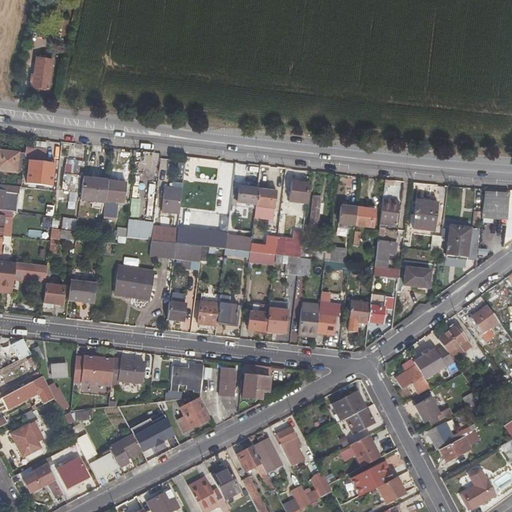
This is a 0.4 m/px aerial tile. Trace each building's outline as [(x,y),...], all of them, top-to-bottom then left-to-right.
[(33,74),(36,75),(35,87),(49,88),(53,59),(36,57),(33,74)] [(0,171),(17,174),(17,172),(22,172),(24,154),(0,150),(0,171)] [(40,165),(29,164),(26,184),(51,187),(53,173),(44,172),(39,171),(40,165)] [(74,166),(65,165),(62,191),(77,192),(79,177),(72,176),(74,166)] [(234,171),(233,183),(241,184),(242,172),(234,171)] [(82,178),(79,201),(104,204),(107,181),(82,178)] [(123,205),(126,184),(107,181),(104,204),(103,210),(116,212),(117,208),(115,208),(116,204),(123,205)] [(162,212),(179,214),(182,190),(182,184),(172,182),(171,189),(165,188),(164,192),(163,192),(162,198),(163,198),(162,212)] [(302,184),(297,183),(291,183),(289,203),(306,204),(308,184),(302,184)] [(21,188),(16,187),(14,197),(32,199),(33,189),(21,188)] [(257,190),(238,188),(237,204),(255,206),(257,190)] [(276,192),(257,190),(255,206),(255,208),(254,219),(273,221),(276,192)] [(506,220),(509,194),(483,193),(480,219),(506,220)] [(312,197),(310,224),(318,225),(319,215),(322,215),(323,205),(320,205),(321,198),(312,197)] [(382,201),(378,236),(384,237),(385,226),(395,227),(398,203),(382,201)] [(437,204),(415,201),(411,229),(434,232),(437,204)] [(356,208),(340,207),(338,224),(354,226),(356,208)] [(356,208),(354,226),(373,229),(375,211),(356,208)] [(480,212),(471,211),(469,226),(478,227),(480,212)] [(218,214),(216,225),(226,226),(227,216),(218,214)] [(153,223),(128,220),(126,238),(150,241),(152,228),(152,227),(153,223)] [(449,227),(446,256),(476,260),(479,230),(449,227)] [(150,241),(175,244),(177,231),(152,228),(150,241)] [(336,235),(346,236),(346,229),(337,228),(336,235)] [(55,239),(75,241),(76,233),(51,230),(50,242),(48,254),(56,255),(57,245),(54,244),(55,239)] [(275,256),(277,239),(266,238),(265,248),(261,247),(261,246),(251,245),(250,253),(260,254),(262,254),(275,256)] [(250,253),(251,245),(245,244),(245,240),(236,239),(235,243),(226,242),(225,250),(239,252),(250,253)] [(283,257),(285,240),(277,239),(275,256),(283,257)] [(315,252),(315,242),(302,240),(300,259),(311,260),(324,261),(324,253),(315,252)] [(41,241),(39,266),(47,267),(48,254),(50,242),(41,241)] [(396,256),(397,244),(377,242),(374,267),(387,269),(388,255),(396,256)] [(174,260),(175,246),(151,243),(150,258),(174,260)] [(200,260),(207,260),(208,248),(201,247),(200,260)] [(330,262),(345,264),(347,250),(331,248),(330,262)] [(23,252),(6,250),(4,262),(15,263),(21,264),(23,252)] [(260,254),(250,253),(249,259),(249,263),(259,264),(260,254)] [(274,263),(274,261),(275,256),(262,254),(260,254),(259,264),(274,266),(274,263)] [(285,264),(284,275),(297,276),(300,259),(283,257),(275,256),(274,261),(274,263),(285,264)] [(300,259),(297,276),(309,278),(311,260),(300,259)] [(4,262),(0,261),(0,286),(13,288),(15,263),(4,262)] [(414,263),(413,269),(405,268),(403,286),(428,289),(430,271),(424,270),(424,264),(414,263)] [(117,277),(115,286),(123,287),(121,295),(148,300),(151,283),(117,277)] [(70,281),(68,302),(92,304),(95,284),(70,281)] [(62,306),(64,287),(45,284),(44,292),(42,304),(62,306)] [(0,293),(12,295),(13,288),(0,286),(0,293)] [(121,295),(123,287),(115,286),(114,294),(121,295)] [(170,300),(183,301),(184,293),(170,293),(170,300)] [(229,306),(230,298),(220,297),(219,304),(216,325),(235,327),(238,307),(229,306)] [(369,306),(368,323),(382,325),(383,317),(388,317),(388,311),(391,311),(392,299),(384,298),(383,308),(369,306)] [(269,307),(268,314),(266,333),(284,335),(288,303),(270,301),(269,307)] [(197,326),(208,327),(216,328),(216,325),(219,304),(200,302),(197,326)] [(349,323),(358,324),(367,325),(368,323),(369,306),(370,304),(351,302),(349,323)] [(183,323),(185,305),(169,303),(167,321),(183,323)] [(255,332),(266,333),(268,314),(269,307),(252,304),(252,312),(251,312),(250,312),(248,326),(248,331),(255,332)] [(470,318),(482,335),(499,323),(487,306),(470,318)] [(318,313),(319,310),(301,308),(298,336),(316,339),(316,334),(318,313)] [(318,313),(316,334),(334,336),(336,315),(318,313)] [(23,338),(10,344),(17,360),(30,354),(23,338)] [(44,359),(38,347),(32,350),(38,362),(44,359)] [(424,379),(453,362),(450,357),(443,348),(436,353),(434,350),(413,363),(416,366),(395,379),(401,390),(411,384),(417,394),(428,387),(424,379)] [(83,358),(76,358),(73,384),(80,385),(110,388),(111,385),(113,360),(84,357),(83,358)] [(113,360),(111,385),(116,386),(117,382),(141,384),(143,364),(113,360)] [(200,393),(203,367),(188,366),(187,370),(181,369),(182,365),(174,364),(174,367),(172,368),(170,390),(178,391),(178,385),(187,386),(187,388),(193,389),(193,392),(200,393)] [(66,365),(51,365),(52,379),(67,378),(66,365)] [(243,365),(242,376),(244,377),(244,376),(247,376),(247,372),(254,372),(254,377),(269,378),(270,368),(243,365)] [(463,375),(457,367),(455,365),(447,370),(453,379),(463,375)] [(236,369),(220,368),(218,397),(234,398),(236,369)] [(254,372),(247,372),(247,376),(244,376),(244,377),(242,391),(253,392),(256,392),(267,394),(269,378),(254,377),(254,372)] [(496,393),(507,385),(499,374),(488,382),(496,393)] [(37,394),(43,405),(54,400),(50,392),(42,377),(1,399),(7,411),(37,394)] [(59,397),(55,389),(50,392),(54,400),(59,409),(66,406),(61,396),(59,397)] [(434,389),(412,401),(415,406),(415,408),(423,424),(428,421),(431,427),(435,424),(442,421),(452,416),(448,409),(439,413),(431,398),(437,395),(434,389)] [(253,392),(242,391),(242,399),(255,401),(256,392),(253,392)] [(162,402),(182,400),(182,394),(166,392),(166,397),(163,396),(162,402)] [(345,420),(365,409),(356,393),(331,406),(340,422),(345,420)] [(467,408),(480,401),(475,393),(463,399),(467,408)] [(209,420),(198,399),(179,409),(184,418),(177,422),(184,434),(209,420)] [(352,435),(374,424),(366,409),(365,409),(345,420),(352,435)] [(26,422),(35,417),(32,411),(23,416),(26,422)] [(88,412),(75,413),(76,422),(89,421),(88,412)] [(465,421),(458,425),(462,431),(468,428),(465,421)] [(437,427),(426,433),(428,436),(425,437),(429,445),(432,444),(437,452),(440,450),(464,438),(481,429),(478,423),(468,428),(462,431),(453,436),(445,423),(444,423),(437,427)] [(28,425),(10,435),(22,458),(40,449),(28,425)] [(151,445),(141,427),(131,432),(132,436),(141,451),(151,445)] [(276,435),(281,445),(279,446),(292,471),(305,464),(297,447),(301,445),(291,427),(276,435)] [(75,438),(85,463),(97,458),(87,433),(75,438)] [(108,448),(119,469),(130,463),(128,460),(141,453),(141,451),(132,436),(108,448)] [(361,468),(379,458),(368,437),(349,446),(361,468)] [(254,447),(261,461),(259,462),(260,464),(266,475),(282,466),(269,439),(265,441),(264,439),(262,438),(257,440),(256,443),(258,446),(254,447)] [(446,463),(471,450),(464,438),(440,450),(446,463)] [(511,440),(499,447),(511,465),(511,440)] [(266,475),(260,464),(259,465),(250,449),(237,456),(245,472),(255,467),(270,495),(275,492),(266,475)] [(88,465),(96,479),(117,468),(109,454),(88,465)] [(57,471),(66,490),(73,486),(75,490),(82,486),(80,483),(89,478),(79,459),(57,471)] [(39,469),(22,478),(30,494),(47,485),(39,469)] [(240,492),(228,469),(211,477),(216,488),(218,491),(223,501),(240,492)] [(471,510),(479,505),(483,506),(485,505),(484,503),(495,496),(481,472),(480,471),(478,470),(477,470),(475,470),(473,470),(472,471),(471,472),(470,473),(469,475),(469,477),(470,478),(470,480),(474,487),(459,496),(463,503),(466,501),(471,510)] [(311,482),(316,492),(306,497),(310,505),(332,493),(328,486),(323,476),(311,482)] [(196,482),(198,487),(207,482),(204,478),(196,482)] [(266,511),(249,478),(241,482),(257,511),(266,511)] [(345,505),(352,501),(341,479),(333,483),(345,505)] [(403,495),(400,488),(395,479),(377,488),(385,505),(404,495),(403,495)] [(49,488),(55,500),(63,496),(55,480),(49,483),(49,488)] [(198,487),(196,482),(187,487),(200,511),(208,511),(219,507),(221,511),(229,511),(223,501),(218,491),(213,494),(211,490),(207,482),(198,487)] [(340,508),(345,505),(333,483),(328,486),(332,493),(340,508)] [(300,487),(290,492),(296,503),(300,510),(310,505),(306,497),(300,487)] [(170,491),(147,503),(152,511),(173,511),(180,509),(170,491)] [(468,511),(471,510),(466,501),(463,503),(468,511)] [(300,510),(296,503),(284,510),(285,511),(295,511),(297,511),(300,510)]
